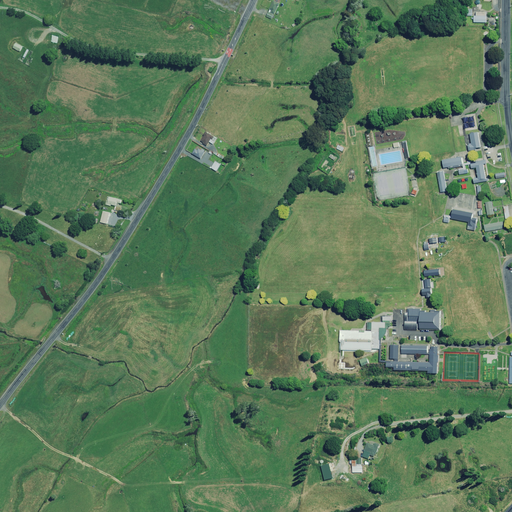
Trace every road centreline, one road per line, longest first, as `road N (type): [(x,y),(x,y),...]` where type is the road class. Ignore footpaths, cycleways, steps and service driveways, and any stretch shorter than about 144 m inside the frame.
road 1 (trunk): [(253,0),(116,254),(0,406)]
road 2 (tertiary): [(511,147),(506,0)]
